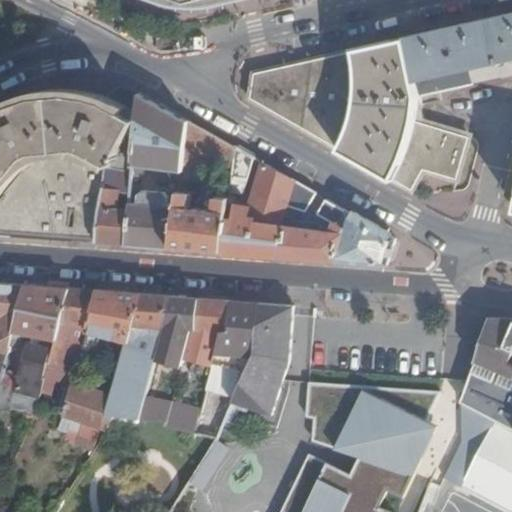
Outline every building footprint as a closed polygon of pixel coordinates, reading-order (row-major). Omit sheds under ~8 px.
[(428,169),(462,178),(474,134),(421,118),(424,92),(511,72),(511,13),(258,71),(256,97),(343,147),(341,153),(394,184),(399,178),(417,189),(428,169)] [(0,235),(101,242),(103,209),(106,186),(109,169),(122,170),(133,170),(137,135),(142,121),(127,112),(107,102),(91,97),(66,95),(45,96),(25,100),(4,108),(0,110),(0,235)] [(153,97),(142,121),(149,125),(148,136),(137,135),(133,170),(133,173),(142,180),(148,175),(147,171),(186,174),(187,153),(193,120),(153,97)] [(235,145),(193,120),(187,153),(233,163),(235,145)] [(253,155),(235,145),(233,163),(230,189),(243,192),(253,155)] [(224,252),(342,261),(357,213),(328,197),(321,213),(335,220),(332,231),(289,224),(289,220),(283,217),(288,203),(307,208),(316,190),(265,162),(252,208),(247,208),(248,201),(239,199),(239,197),(229,195),(229,197),(224,252)] [(132,184),(133,173),(133,170),(122,170),(121,182),(132,184)] [(101,242),(126,244),(129,207),(119,207),(120,191),(106,186),(103,209),(101,242)] [(126,244),(173,248),(179,191),(132,187),(129,207),(126,244)] [(173,248),(224,252),(229,197),(217,196),(216,207),(191,204),(192,193),(179,191),(173,248)] [(357,213),(342,261),(390,265),(399,237),(357,213)] [(24,290),(0,287),(0,325),(5,326),(0,348),(0,382),(1,378),(10,346),(24,290)] [(71,294),(24,290),(10,346),(19,348),(21,337),(44,341),(42,352),(34,350),(23,381),(21,380),(11,415),(38,416),(51,369),(71,294)] [(103,296),(71,294),(51,369),(56,370),(58,365),(64,367),(74,334),(89,337),(103,296)] [(172,301),(103,296),(89,337),(85,352),(97,355),(100,342),(125,348),(111,400),(74,387),(62,421),(107,436),(116,421),(141,424),(146,403),(155,369),(172,301)] [(203,304),(172,301),(155,369),(162,370),(164,360),(172,362),(171,371),(182,373),(184,366),(193,335),(199,336),(203,304)] [(233,306),(203,304),(199,336),(193,335),(184,366),(211,373),(222,338),(229,338),(233,306)] [(258,308),(233,306),(229,338),(222,338),(211,373),(205,396),(235,404),(256,359),(258,308)] [(295,311),(258,308),(256,359),(235,404),(234,409),(273,421),(274,419),(287,380),(293,365),(295,311)] [(511,318),(493,315),(480,356),(478,360),(511,372),(511,344),(510,343),(511,337),(511,318)] [(462,408),(511,425),(511,383),(474,369),(462,408)] [(1,378),(0,382),(0,414),(5,415),(10,394),(8,394),(11,381),(1,378)] [(441,393),(311,383),(311,416),(317,417),(315,440),(362,456),(354,475),(311,454),(283,511),(384,511),(380,510),(389,490),(404,497),(416,473),(401,466),(441,393)] [(146,403),(141,424),(167,428),(169,419),(172,409),(146,403)] [(511,425),(462,408),(464,441),(446,479),(511,510),(511,425)] [(169,419),(167,428),(166,430),(192,438),(196,425),(169,419)] [(211,491),(231,446),(216,439),(196,485),(211,491)]
